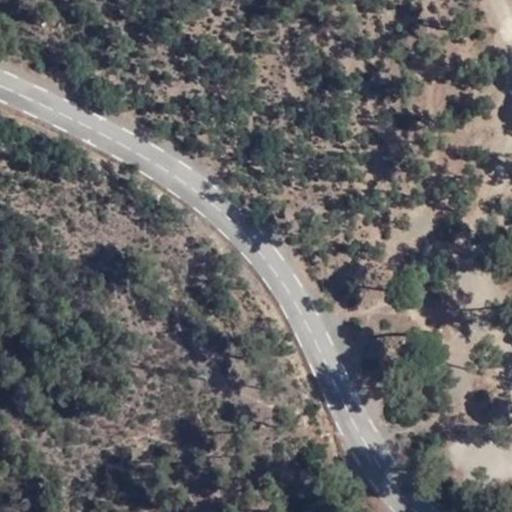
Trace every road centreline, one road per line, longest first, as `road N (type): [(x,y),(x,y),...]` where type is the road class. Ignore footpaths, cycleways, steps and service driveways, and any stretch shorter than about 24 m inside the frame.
road 1 (tertiary): [(0,81),(171,172),(282,267),(383,463),(424,511)]
road 2 (track): [(511,355),(486,292),(509,87),(510,48),(495,0)]
